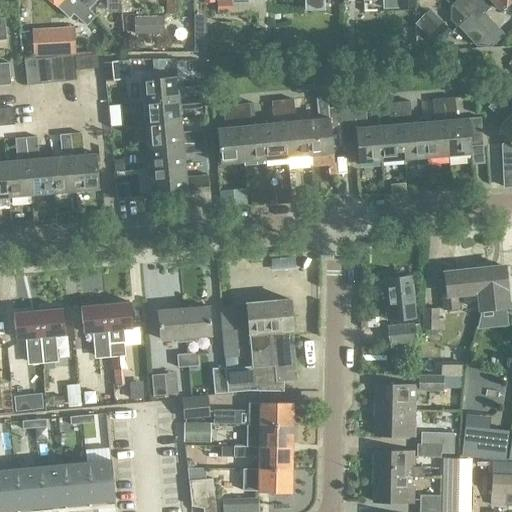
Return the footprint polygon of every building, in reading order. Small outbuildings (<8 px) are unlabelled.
[(49,0),(69,19),(74,15),(86,26),(95,16),(88,9),(77,0),(49,0)] [(77,0),(88,9),(96,0),(77,0)] [(231,0),(231,1),(217,1),(218,13),(232,13),(232,14),(258,13),(259,29),(267,28),(266,0),(231,0)] [(305,0),(305,10),(324,10),(323,0),(305,0)] [(415,9),(414,0),(398,0),(399,9),(415,9)] [(456,0),(450,6),(450,20),(457,28),(458,27),(469,15),(485,0),(456,0)] [(511,0),(485,0),(469,15),(458,27),(476,47),(498,27),(484,13),(494,4),(501,11),(511,0)] [(163,34),(163,18),(135,18),(135,35),(163,34)] [(439,29),(429,38),(437,46),(448,36),(452,32),(444,24),(439,29)] [(452,32),(448,36),(453,42),(462,33),(457,28),(456,27),(452,32)] [(74,29),(33,30),(34,56),(75,54),(74,29)] [(193,32),(194,52),(207,52),(206,32),(193,32)] [(97,55),(75,57),(76,71),(98,69),(97,55)] [(75,56),(62,57),(65,82),(76,81),(76,71),(75,57),(75,56)] [(53,83),(65,82),(62,57),(50,58),(53,83)] [(50,58),(38,60),(40,84),(53,83),(50,58)] [(118,59),(103,58),(103,76),(118,76),(118,59)] [(26,86),(40,84),(38,60),(24,61),(26,86)] [(9,63),(0,63),(0,74),(10,74),(9,63)] [(0,86),(11,85),(10,74),(0,74),(0,86)] [(200,86),(177,88),(176,76),(141,80),(143,102),(201,97),(200,86)] [(511,112),(511,99),(502,91),(495,98),(511,112)] [(179,110),(202,108),(201,97),(143,102),(145,124),(180,121),(179,110)] [(318,120),(307,121),(310,156),(333,154),(332,147),(345,146),(342,119),(341,107),(329,108),(328,97),(316,98),(318,120)] [(457,119),(455,98),(444,99),(448,155),(471,154),(470,146),(483,145),(481,117),(457,119)] [(511,112),(495,98),(488,107),(505,122),(497,130),(511,143),(511,112)] [(435,121),(423,122),(426,157),(448,155),(444,99),(433,100),(435,121)] [(295,122),(294,100),(283,101),(288,158),(310,156),(307,121),(295,122)] [(266,160),(288,158),(283,101),(272,102),(274,124),(262,125),(266,160)] [(412,123),(410,101),(399,102),(404,159),(426,157),(423,122),(412,123)] [(382,161),(404,159),(399,102),(388,103),(390,125),(379,126),(382,161)] [(254,117),(253,103),(238,105),(243,162),(266,160),(262,125),(251,125),(250,117),(254,117)] [(220,164),(243,162),(238,105),(223,106),(224,121),(229,128),(217,129),(220,164)] [(379,126),(367,127),(365,105),(341,107),(342,119),(345,146),(356,145),(358,163),(382,161),(379,126)] [(0,108),(0,125),(15,124),(13,107),(0,108)] [(180,121),(145,124),(147,147),(205,141),(204,130),(181,132),(180,121)] [(81,133),(71,134),(76,190),(99,188),(96,154),(83,155),(81,133)] [(59,135),(61,157),(50,158),(54,192),(76,190),(71,134),(59,135)] [(37,137),(26,138),(31,194),(54,192),(50,158),(39,159),(37,137)] [(15,138),(17,161),(6,162),(9,196),(31,194),(26,138),(15,138)] [(205,141),(147,147),(149,169),(185,165),(184,154),(206,152),(205,141)] [(0,197),(9,196),(6,162),(0,162),(0,197)] [(152,191),(210,186),(209,175),(186,177),(185,165),(149,169),(152,191)] [(503,187),(503,189),(511,187),(511,168),(503,169),(503,187)] [(245,189),(220,191),(221,209),(247,206),(245,189)] [(276,193),(277,204),(292,203),(291,192),(276,193)] [(104,209),(94,210),(95,220),(105,219),(104,209)] [(505,266),(475,270),(477,292),(479,312),(510,308),(508,288),(507,288),(505,266)] [(458,308),(457,294),(477,292),(475,270),(444,273),(447,295),(443,295),(444,309),(458,308)] [(417,305),(413,306),(410,276),(386,279),(390,320),(419,317),(417,305)] [(290,299),(246,303),(252,367),(225,370),(227,393),(248,391),(283,392),(284,380),(297,379),(292,329),(293,329),(290,299)] [(132,328),(130,302),(106,304),(108,330),(109,342),(119,341),(119,343),(125,342),(123,328),(132,328)] [(106,304),(81,307),(83,332),(97,331),(98,343),(109,342),(108,330),(106,304)] [(235,305),(220,306),(225,358),(239,357),(235,305)] [(208,306),(183,308),(186,342),(196,341),(195,336),(210,334),(208,306)] [(65,334),(63,308),(38,310),(41,336),(42,348),(52,347),(53,347),(52,335),(65,334)] [(158,310),(161,339),(176,337),(176,342),(186,342),(183,308),(158,310)] [(423,330),(438,330),(438,309),(423,309),(423,330)] [(16,338),(41,336),(38,310),(14,313),(16,338)] [(389,344),(415,342),(414,324),(387,326),(389,344)] [(119,343),(119,341),(109,342),(110,355),(120,354),(119,343)] [(99,356),(110,355),(109,342),(98,343),(99,356)] [(52,347),(42,348),(43,362),(53,361),(52,347)] [(32,363),(43,362),(42,348),(31,349),(32,363)] [(198,352),(187,353),(188,366),(199,365),(198,352)] [(177,354),(178,367),(188,366),(187,353),(177,354)] [(439,374),(458,375),(459,361),(440,361),(439,374)] [(212,369),(215,394),(227,393),(225,370),(225,368),(212,369)] [(79,369),(64,370),(65,404),(81,403),(79,369)] [(166,394),(164,374),(152,375),(154,395),(166,394)] [(443,376),(419,376),(419,391),(443,391),(443,376)] [(415,385),(375,384),(375,409),(407,410),(407,401),(415,401),(415,385)] [(43,393),(27,395),(29,411),(44,409),(43,393)] [(184,419),(210,416),(208,396),(182,398),(184,419)] [(260,424),(292,425),(292,403),(259,402),(259,404),(248,404),(248,424),(260,424)] [(157,417),(177,414),(176,405),(156,408),(157,417)] [(239,406),(212,405),(211,424),(238,425),(239,406)] [(374,435),(414,435),(414,419),(407,419),(407,410),(375,409),(374,435)] [(94,414),(82,415),(83,423),(95,422),(94,414)] [(71,424),(83,423),(82,415),(71,416),(71,424)] [(35,420),(35,428),(47,426),(47,418),(35,420)] [(35,420),(23,421),(23,429),(35,428),(35,420)] [(182,440),(210,441),(210,425),(183,424),(182,440)] [(292,425),(260,424),(248,424),(248,426),(260,426),(259,437),(247,436),(247,435),(234,435),(234,445),(291,447),(292,425)] [(505,462),(509,431),(464,426),(460,454),(471,456),(471,457),(505,462)] [(454,433),(421,432),(420,444),(421,444),(441,444),(441,452),(453,453),(454,433)] [(441,444),(421,444),(420,457),(441,458),(441,452),(441,444)] [(259,455),(259,468),(291,469),(291,447),(234,445),(234,456),(246,456),(246,455),(259,455)] [(374,450),(373,476),(405,476),(422,477),(423,467),(413,467),(414,451),(374,450)] [(441,511),(469,511),(471,459),(443,458),(441,511)] [(112,460),(88,462),(91,501),(115,499),(112,460)] [(511,505),(511,462),(492,461),(490,504),(511,505)] [(88,462),(64,465),(67,503),(91,501),(88,462)] [(64,465),(40,467),(43,505),(67,503),(64,465)] [(19,508),(43,505),(40,467),(16,469),(19,508)] [(276,490),(276,496),(287,497),(288,491),(290,491),(291,469),(259,468),(259,470),(243,469),(243,491),(259,491),(259,490),(276,490)] [(16,469),(0,470),(0,509),(19,508),(16,469)] [(373,501),(413,502),(413,486),(405,486),(405,476),(373,476),(373,501)] [(215,511),(212,478),(188,480),(191,507),(204,509),(204,511),(215,511)] [(420,495),(420,510),(440,511),(440,495),(420,495)]
